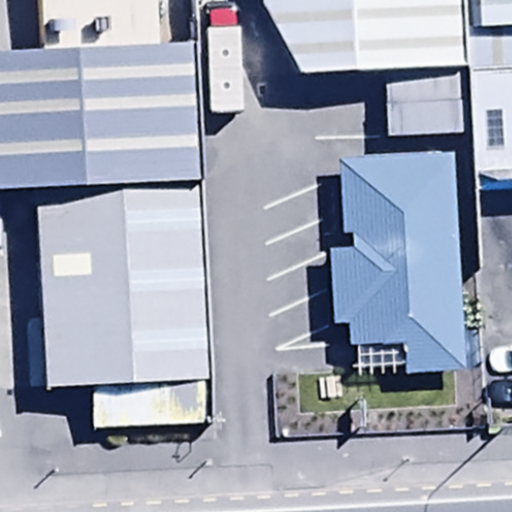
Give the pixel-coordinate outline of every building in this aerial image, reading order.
[(160,49),(158,0),(43,0),(45,52),(160,49)] [(455,70),(452,0),(285,0),(288,75),(455,70)] [(511,0),(477,0),(483,171),(511,169),(511,0)] [(207,47),(160,49),(0,53),(0,184),(211,178),(207,47)] [(343,371),(452,367),(444,157),(330,162),(333,236),(341,236),(342,248),(320,249),(323,328),(341,327),(343,371)] [(218,397),(211,178),(39,183),(46,403),(218,397)]
